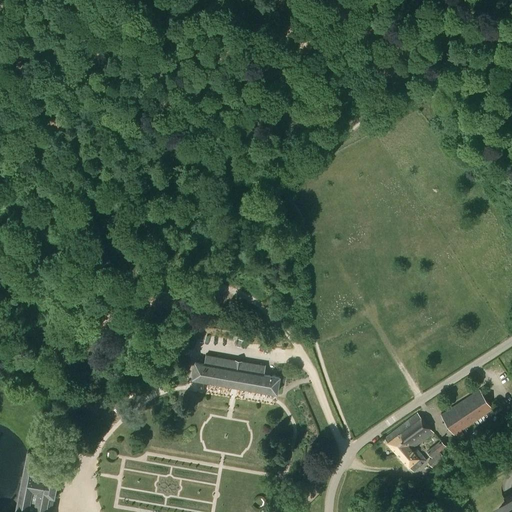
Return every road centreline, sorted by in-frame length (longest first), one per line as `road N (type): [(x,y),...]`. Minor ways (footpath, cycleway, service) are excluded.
road 1 (track): [(351,451),(290,289),(300,224),(278,182),(273,119)]
road 2 (track): [(312,379),(287,333),(258,304),(220,286),(176,292),(104,321),(42,359)]
road 3 (unclassified): [(328,511),(351,451),(511,341)]
road 4 (track): [(186,387),(277,401),(292,384),(312,379),(345,458)]
